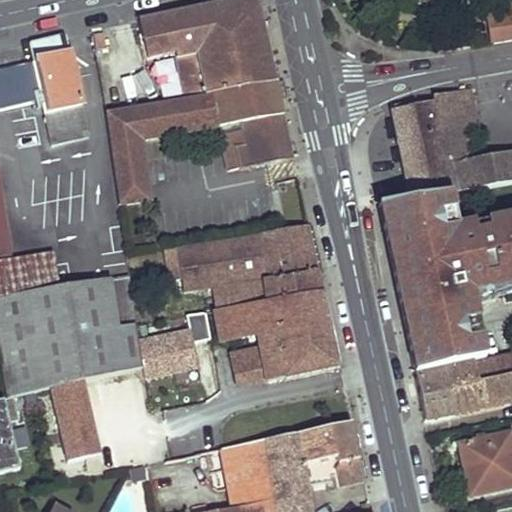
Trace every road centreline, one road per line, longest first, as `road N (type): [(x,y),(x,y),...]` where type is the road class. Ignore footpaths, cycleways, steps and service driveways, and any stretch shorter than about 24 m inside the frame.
road 1 (secondary): [(404,511),(314,90)]
road 2 (unclassified): [(511,57),(314,90)]
